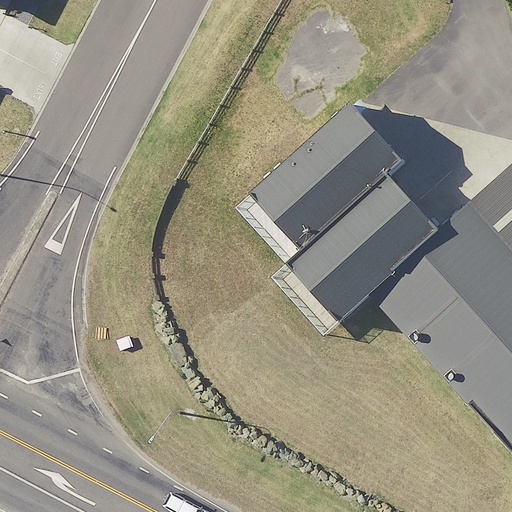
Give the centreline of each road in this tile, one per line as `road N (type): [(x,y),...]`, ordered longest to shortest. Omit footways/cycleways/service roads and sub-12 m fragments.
road 1 (residential): [(0,293),(155,0)]
road 2 (trunk): [(135,511),(0,439)]
